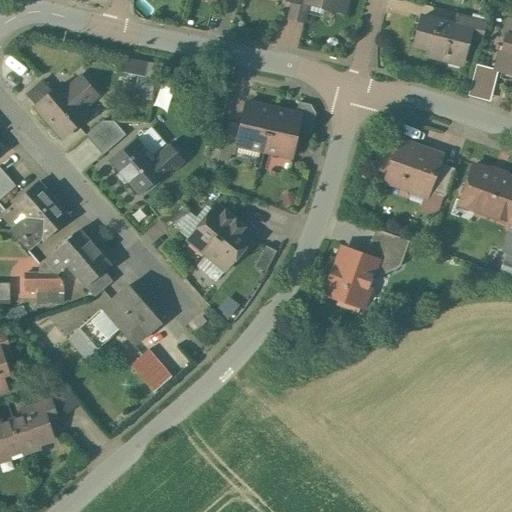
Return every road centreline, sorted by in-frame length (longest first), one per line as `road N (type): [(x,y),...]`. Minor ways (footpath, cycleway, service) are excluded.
road 1 (residential): [(62,511),(269,321),(323,205),(354,83)]
road 2 (residential): [(0,97),(180,295)]
road 3 (residential): [(112,29),(354,83)]
road 4 (residential): [(354,83),(511,127)]
